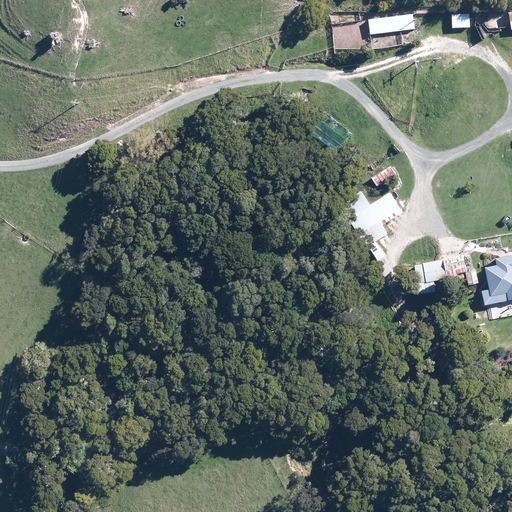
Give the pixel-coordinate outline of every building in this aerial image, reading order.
[(415,14),(368,19),(370,36),(417,31),(415,14)] [(473,16),(453,15),(453,28),(473,29),(473,16)] [(392,192),(391,192),(371,205),(365,195),(347,207),(370,245),(389,234),(382,223),(403,210),(392,192)] [(467,271),(464,254),(417,264),(420,281),(467,271)] [(486,306),(511,301),(511,256),(494,260),(496,269),(487,270),(490,290),(483,291),(486,306)]
